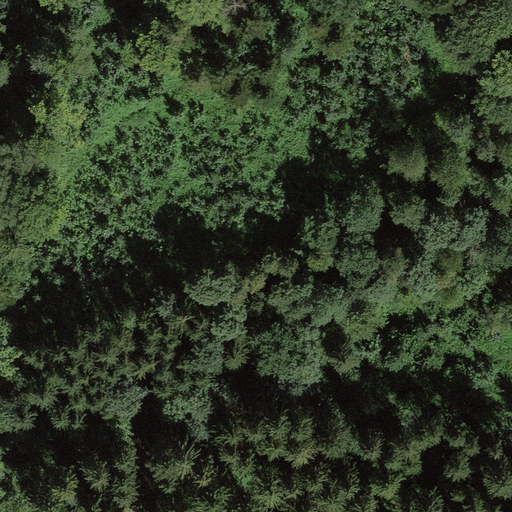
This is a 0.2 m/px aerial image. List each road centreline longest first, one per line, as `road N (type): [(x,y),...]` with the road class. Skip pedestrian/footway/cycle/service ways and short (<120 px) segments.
road 1 (track): [(102,511),(242,450),(324,443),(396,487),(407,511)]
road 2 (track): [(0,334),(28,331),(97,392),(168,483)]
